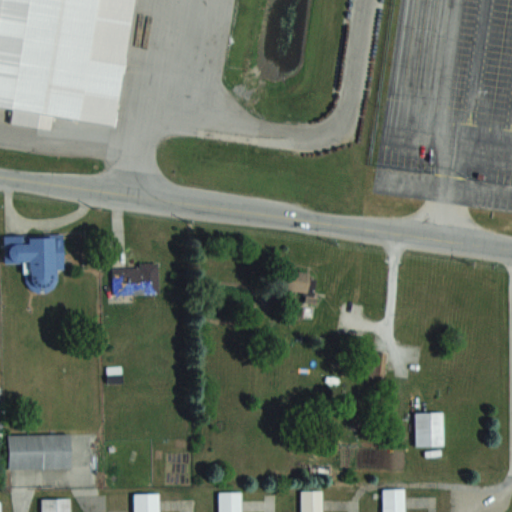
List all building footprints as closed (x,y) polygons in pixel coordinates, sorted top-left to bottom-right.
[(0,0),(0,105),(108,123),(128,0),(0,0)] [(4,261),(26,261),(26,290),(57,290),(57,269),(62,269),(62,235),(4,235),(4,261)] [(158,293),(158,265),(111,265),(111,293),(158,293)] [(279,289),(306,293),(305,301),(312,302),(316,274),(282,269),(279,289)] [(380,379),(388,355),(371,350),(364,374),(380,379)] [(442,445),(442,412),(414,412),(414,445),(442,445)] [(69,468),(69,433),(6,433),(6,468),(69,468)] [(406,489),(406,511),(384,511),(384,490),(406,489)] [(302,511),(302,491),(325,491),(325,511),(302,511)] [(160,511),(135,511),(135,494),(160,493),(160,511)] [(220,511),(220,493),(242,493),(242,511),(220,511)] [(42,511),(42,499),(71,498),(71,511),(42,511)]
